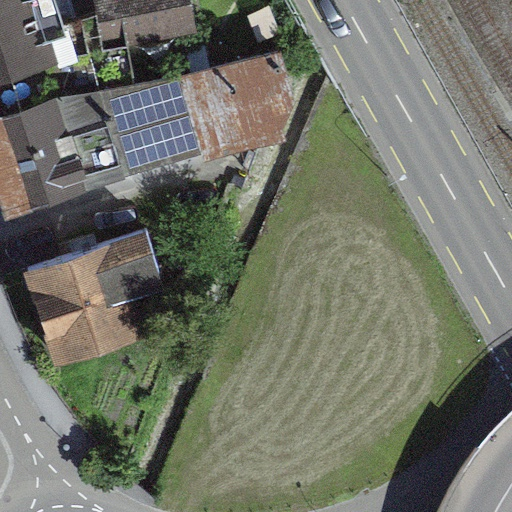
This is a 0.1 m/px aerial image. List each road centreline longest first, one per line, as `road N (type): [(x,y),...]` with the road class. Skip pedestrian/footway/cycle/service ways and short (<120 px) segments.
road 1 (primary): [(342,0),(511,304)]
road 2 (residential): [(400,511),(511,447)]
